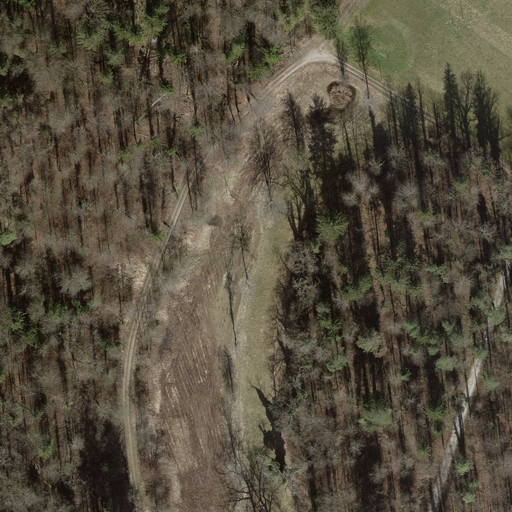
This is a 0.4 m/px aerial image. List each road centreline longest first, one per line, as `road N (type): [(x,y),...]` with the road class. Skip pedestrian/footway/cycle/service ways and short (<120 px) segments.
road 1 (track): [(511,170),(357,67),(328,61),(303,67),(225,131),(161,259),(137,379),(134,479),(141,511)]
road 2 (track): [(429,511),(511,253)]
